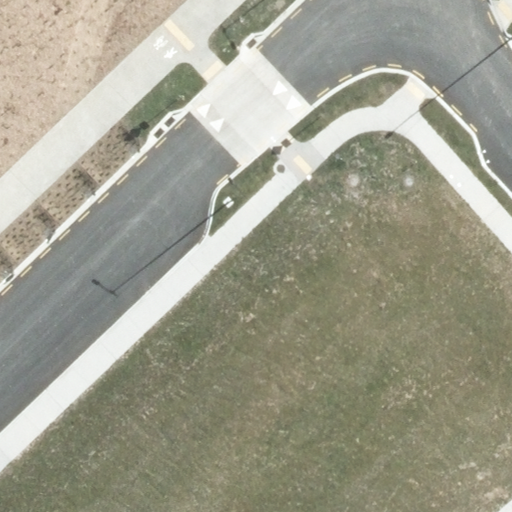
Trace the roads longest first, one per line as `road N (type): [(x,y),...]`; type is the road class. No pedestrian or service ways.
road 1 (residential): [(0,325),(359,0)]
road 2 (residential): [(511,97),(393,0)]
